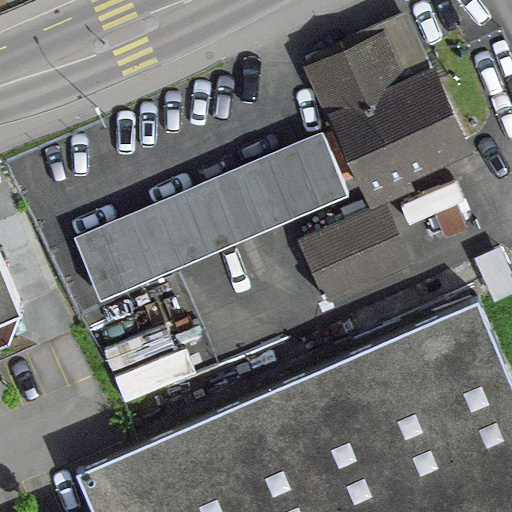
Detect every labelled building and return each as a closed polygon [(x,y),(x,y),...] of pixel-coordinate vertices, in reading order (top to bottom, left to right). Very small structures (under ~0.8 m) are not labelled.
[(363,186),(461,141),(429,70),(397,85),(375,35),(309,66),(363,186)] [(96,297),(344,190),(321,137),(73,243),(96,297)] [(322,294),(322,296),(404,260),(379,205),(298,241),(320,290),(315,292),(317,296),(322,294)] [(0,312),(19,304),(0,259),(0,312)] [(511,511),(511,385),(473,296),(72,470),(89,511),(511,511)]
